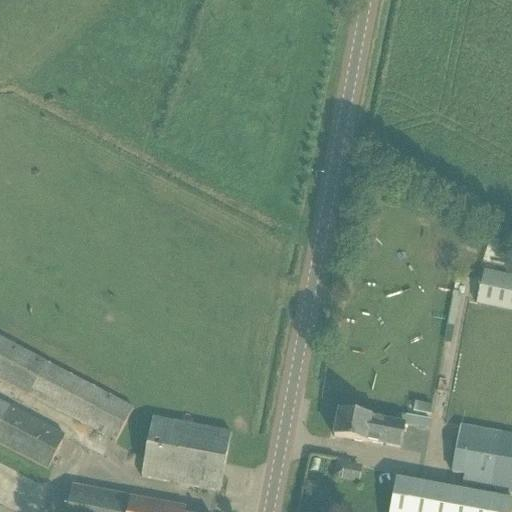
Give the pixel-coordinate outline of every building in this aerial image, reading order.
[(511,277),(484,272),(475,307),(511,315),(511,277)] [(132,410),(0,340),(0,382),(115,443),(132,410)] [(64,439),(0,405),(0,447),(46,472),(64,439)] [(333,439),(353,443),(366,446),(366,444),(399,451),(404,427),(338,414),(333,439)] [(141,479),(200,490),(220,494),(231,435),(152,420),(141,479)] [(511,438),(460,428),(451,475),(464,478),(463,485),(511,494),(511,438)] [(323,463),(322,476),(345,479),(347,467),(323,463)] [(389,511),(511,511),(511,503),(395,482),(389,511)] [(184,511),(185,509),(165,506),(71,488),(66,511),(184,511)]
